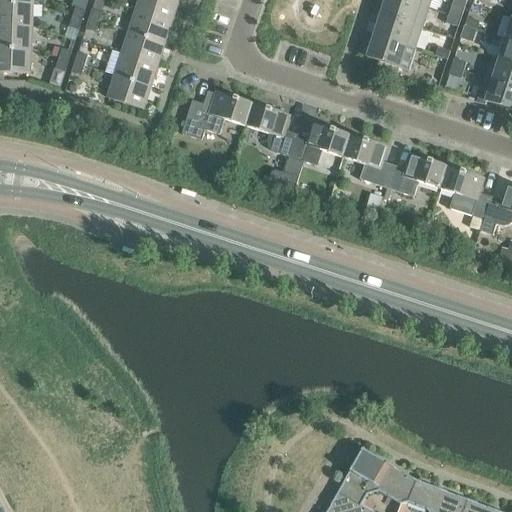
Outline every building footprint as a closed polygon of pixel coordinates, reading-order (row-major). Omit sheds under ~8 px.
[(139,0),(136,11),(171,23),(178,1),(175,0),(139,0)] [(428,9),(419,6),(399,0),(385,0),(380,16),(421,30),(428,9)] [(399,0),(419,6),(428,9),(430,0),(399,0)] [(466,0),(453,0),(448,16),(460,20),(463,11),(466,0)] [(0,26),(31,27),(32,5),(0,3),(0,26)] [(81,23),(84,13),(74,9),(71,19),(81,23)] [(98,24),(101,14),(91,11),(88,21),(98,24)] [(136,11),(129,33),(164,44),(171,23),(136,11)] [(373,37),(406,47),(415,50),(421,30),(380,16),(373,37)] [(458,28),(460,20),(448,16),(446,24),(458,28)] [(78,33),(81,23),(71,19),(68,30),(78,33)] [(476,31),(479,23),(467,19),(464,27),(476,31)] [(95,34),(98,24),(88,21),(85,31),(95,34)] [(0,26),(0,48),(30,50),(31,27),(0,26)] [(473,42),(476,31),(464,27),(460,39),(469,42),(473,42)] [(129,33),(122,55),(157,66),(164,44),(129,33)] [(373,37),(366,58),(378,62),(374,73),(394,80),(397,68),(408,72),(415,50),(406,47),(373,37)] [(511,42),(505,40),(498,60),(511,64),(511,42)] [(0,72),(29,74),(30,50),(0,48),(0,72)] [(447,61),(450,52),(437,48),(435,57),(447,61)] [(68,64),(71,54),(61,51),(58,61),(68,64)] [(84,67),(87,57),(77,54),(74,64),(84,67)] [(122,55),(115,76),(150,88),(157,66),(122,55)] [(492,58),(485,79),(492,81),(511,87),(511,64),(498,60),(492,58)] [(463,72),(466,63),(454,59),(451,68),(463,72)] [(64,74),(68,64),(58,61),(54,71),(64,74)] [(81,77),(84,67),(74,64),(71,74),(81,77)] [(460,80),(463,72),(451,68),(448,76),(460,80)] [(107,99),(142,110),(150,88),(115,76),(107,99)] [(511,87),(492,81),(485,79),(477,104),(486,107),(487,103),(511,111),(511,87)] [(203,105),(192,102),(181,134),(201,141),(205,131),(219,136),(224,120),(246,127),(253,105),(249,103),(249,100),(239,100),(216,93),(215,94),(208,92),(203,105)] [(257,106),(253,105),(246,127),(270,135),(268,140),(268,144),(268,147),(271,151),(274,153),(290,158),(297,135),(285,132),(290,116),(267,109),(258,103),(257,106)] [(308,139),(297,135),(290,158),(316,167),(321,152),(343,159),(350,136),(347,135),(347,132),(336,131),(313,124),(308,139)] [(354,137),(350,136),(343,159),(364,166),(359,181),(386,189),(394,167),(382,163),(387,148),(365,141),(355,135),(354,137)] [(433,163),(410,155),(405,170),(394,167),(386,189),(413,198),(418,183),(440,190),(447,167),(443,166),(443,163),(433,163)] [(451,168),(447,167),(440,190),(476,202),(471,217),(483,221),(491,198),(479,194),(484,179),(462,172),(452,166),(451,168)] [(281,186),(285,174),(276,171),(272,173),(269,182),(281,186)] [(295,190),(299,178),(285,174),(281,186),(295,190)] [(511,222),(511,188),(507,186),(502,202),(491,198),(483,221),(480,233),(492,237),(496,225),(500,227),(504,227),(508,226),(511,223),(511,222)] [(481,221),(472,218),(471,221),(473,228),(479,230),(481,221)] [(364,446),(343,483),(367,496),(367,495),(378,492),(400,505),(401,505),(407,504),(416,481),(363,451),(365,447),(364,446)] [(427,511),(462,511),(467,500),(416,481),(407,504),(401,505),(400,505),(397,511),(404,511),(407,504),(427,511)] [(360,507),(361,506),(364,501),(367,496),(343,483),(337,494),(360,507)] [(360,507),(337,494),(326,511),(370,511),(361,506),(360,507)] [(498,511),(467,500),(462,511),(498,511)] [(370,511),(372,511),(374,506),(364,501),(361,506),(370,511)]
